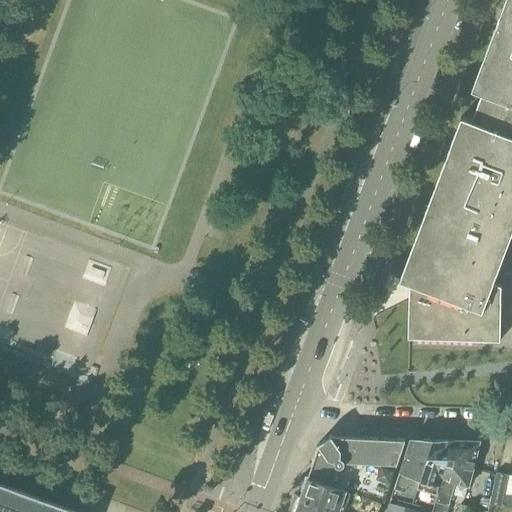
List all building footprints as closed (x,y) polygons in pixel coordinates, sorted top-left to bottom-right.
[(511,233),(511,0),(506,0),(473,87),(483,90),(472,119),(462,115),(400,280),(410,283),(409,337),(501,339),(502,284),(494,281),(511,233)] [(319,444),(315,456),(353,469),(392,480),(406,440),(406,439),(332,435),(333,435),(332,434),(318,443),(319,444)] [(410,439),(394,488),(405,492),(408,484),(417,487),(432,440),(410,439)] [(432,440),(417,487),(437,494),(454,440),(432,440)] [(437,494),(436,501),(449,505),(456,483),(468,487),(480,441),(454,440),(437,494)] [(385,502),(392,480),(353,469),(315,456),(308,476),(383,502),(385,502)] [(379,511),(383,502),(308,476),(301,497),(339,509),(347,511),(379,511)] [(78,511),(0,483),(0,511),(78,511)] [(511,495),(505,494),(502,506),(511,507),(511,495)] [(296,511),(347,511),(339,509),(301,497),(296,511)] [(432,511),(447,511),(449,505),(436,501),(435,501),(432,511)] [(390,503),(387,511),(389,511),(398,511),(400,506),(390,503)]
